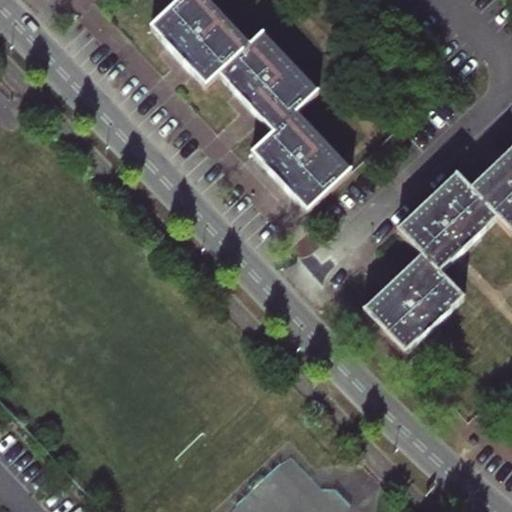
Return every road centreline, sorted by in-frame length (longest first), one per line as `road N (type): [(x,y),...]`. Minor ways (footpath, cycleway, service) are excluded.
road 1 (residential): [(450,0),(504,58),(506,90),(279,301)]
road 2 (tertiary): [(14,22),(279,301)]
road 3 (tertiary): [(279,301),(492,511)]
